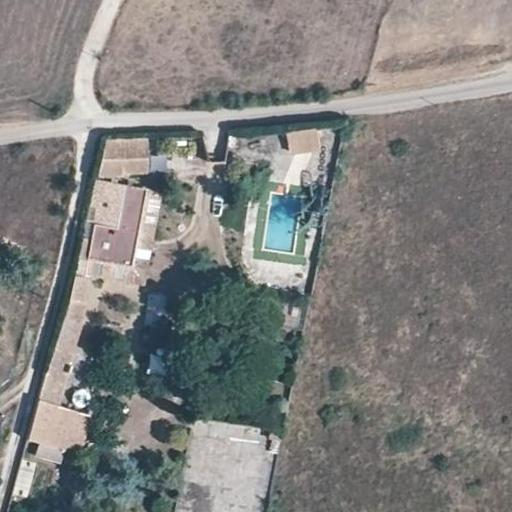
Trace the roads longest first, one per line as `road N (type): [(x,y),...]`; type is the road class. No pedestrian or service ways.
road 1 (unclassified): [(511,82),(358,107),(0,140)]
road 2 (track): [(0,506),(88,128)]
road 3 (track): [(111,0),(84,66),(88,128)]
